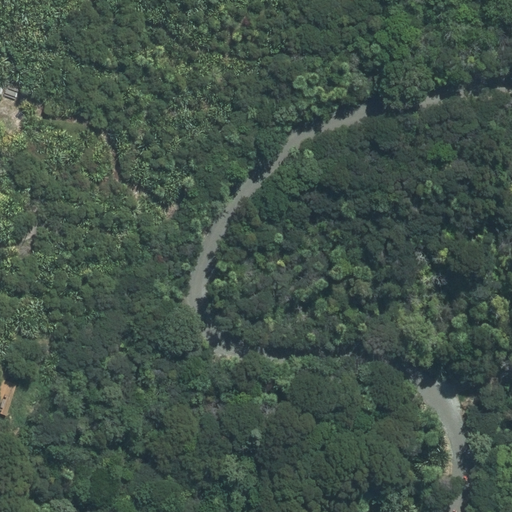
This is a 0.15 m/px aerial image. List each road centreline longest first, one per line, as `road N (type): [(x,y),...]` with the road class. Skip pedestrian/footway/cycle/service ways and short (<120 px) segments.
road 1 (track): [(433,390),(378,356),(233,342),(197,313),(196,287),(252,173),(291,144),(382,108),(511,72)]
road 2 (track): [(446,511),(460,449),(433,390)]
